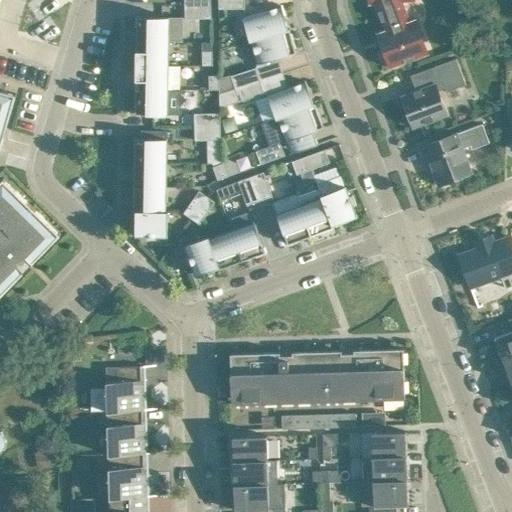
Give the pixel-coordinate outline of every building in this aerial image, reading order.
[(0,0),(0,295),(61,234),(4,178),(0,181),(0,149),(16,94),(0,89),(0,0)] [(244,0),(218,0),(219,9),(245,8),(244,0)] [(390,67),(409,60),(428,53),(415,20),(409,22),(402,2),(414,1),(413,0),(369,0),(370,4),(375,4),(385,31),(378,34),(390,67)] [(211,5),(184,6),(185,19),(211,18),(211,5)] [(281,6),(244,16),(251,39),(288,29),(281,6)] [(137,16),(136,41),(168,41),(169,17),(137,16)] [(288,29),(251,39),(258,64),(296,53),(289,28),(288,29)] [(136,65),(168,66),(168,41),(136,41),(136,65)] [(203,64),(212,64),(212,49),(202,49),(203,64)] [(416,91),(401,97),(413,127),(447,114),(438,91),(446,88),(447,92),(466,85),(456,58),(410,76),(416,91)] [(136,65),(136,89),(167,90),(168,66),(136,65)] [(235,89),(260,80),(256,68),(231,76),(235,89)] [(219,87),(218,74),(208,74),(209,88),(219,87)] [(221,93),(220,108),(264,93),(260,80),(235,89),(221,93)] [(306,81),(268,95),(276,118),(314,104),(306,81)] [(136,89),(135,114),(167,114),(167,90),(136,89)] [(314,104),(276,119),(278,120),(292,152),(317,143),(312,130),(324,126),(317,103),(314,104)] [(194,115),(194,126),(221,126),(220,114),(194,115)] [(427,165),(430,164),(438,185),(472,173),(463,148),(470,145),(472,149),(489,143),(482,124),(420,147),(427,165)] [(221,126),(194,126),(195,142),(221,141),(221,126)] [(134,162),(166,163),(167,138),(135,138),(134,162)] [(280,142),(256,151),(261,164),(285,155),(280,142)] [(301,158),(305,171),(330,163),(325,149),(301,158)] [(301,158),(292,161),(297,174),(305,171),(301,158)] [(239,172),(236,163),(228,159),(222,161),(222,162),(223,164),(227,175),(228,176),(239,172)] [(134,187),(166,188),(166,163),(134,162),(134,187)] [(213,165),(219,179),(227,175),(223,164),(222,162),(213,165)] [(251,176),(259,201),(272,196),(264,172),(251,176)] [(324,197),(334,224),(356,216),(352,206),(356,204),(353,195),(349,196),(341,175),(317,184),(318,188),(321,197),(324,197)] [(251,176),(238,181),(247,205),(259,201),(251,176)] [(232,196),(228,185),(216,189),(220,200),(232,196)] [(133,211),(136,211),(168,212),(168,210),(165,210),(166,188),(134,187),(133,211)] [(324,197),(321,197),(318,188),(297,196),(300,205),(311,235),(335,227),(334,224),(324,197)] [(199,207),(206,197),(199,192),(192,202),(199,207)] [(199,207),(208,214),(215,204),(206,197),(199,207)] [(192,202),(183,213),(191,219),(199,207),(192,202)] [(300,205),(277,214),(288,244),(311,235),(300,205)] [(199,207),(191,219),(200,225),(208,214),(199,207)] [(168,212),(136,211),(135,235),(147,235),(146,239),(156,239),(156,236),(168,236),(168,212)] [(232,230),(243,260),(266,252),(255,221),(232,230)] [(207,236),(218,266),(219,269),(243,260),(232,230),(210,238),(209,235),(207,236)] [(207,236),(185,244),(189,255),(185,256),(188,265),(192,264),(196,274),(218,266),(207,236)] [(511,246),(508,237),(493,242),(491,236),(475,241),(478,248),(459,255),(470,288),(508,274),(511,283),(511,246)] [(511,331),(494,338),(503,360),(511,356),(511,318),(509,320),(511,328),(511,331)] [(62,328),(55,330),(52,330),(55,341),(65,338),(62,328)] [(84,355),(84,343),(71,343),(71,355),(84,355)] [(404,348),(280,352),(230,353),(232,403),(405,398),(404,348)] [(511,381),(511,356),(503,360),(511,382),(511,381)] [(107,410),(157,409),(157,408),(146,408),(145,367),(156,366),(156,365),(117,366),(118,380),(107,380),(107,410)] [(44,390),(42,378),(29,380),(30,386),(36,391),(44,390)] [(157,409),(107,410),(109,453),(158,452),(158,451),(148,452),(146,410),(157,409)] [(356,426),(356,412),(282,414),(283,428),(356,426)] [(373,457),(407,456),(406,431),(362,432),(362,457),(373,457)] [(233,461),(268,460),(267,435),(233,436),(233,461)] [(158,453),(158,452),(109,453),(110,497),(159,495),(149,495),(148,453),(158,453)] [(373,481),(407,480),(407,456),(373,457),(373,481)] [(89,457),(76,457),(76,470),(89,470),(89,457)] [(234,485),(268,484),(268,460),(233,461),(234,485)] [(328,469),(313,470),(313,481),(329,481),(328,469)] [(369,506),(369,511),(396,511),(396,505),(408,505),(407,480),(373,481),(362,481),(362,507),(369,506)] [(321,483),(322,511),(333,511),(334,500),(331,500),(330,483),(321,483)] [(246,511),(275,511),(275,508),(285,507),(285,484),(268,484),(234,485),(235,510),(247,510),(246,511)] [(4,491),(7,506),(18,504),(15,489),(4,491)] [(159,495),(110,497),(110,511),(149,511),(149,496),(159,496),(159,495)]
